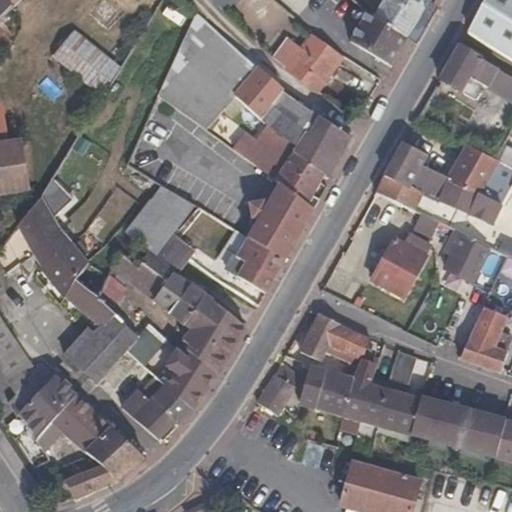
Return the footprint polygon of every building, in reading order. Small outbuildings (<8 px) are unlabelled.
[(12,9),(0,20),(0,29),(13,42),(38,17),(22,0),(20,0),(19,2),(14,7),(12,9)] [(0,0),(0,20),(12,9),(3,0),(0,0)] [(381,0),(372,17),(408,38),(430,1),(428,0),(381,0)] [(511,0),(483,0),(466,31),(511,58),(511,0)] [(365,12),(348,42),(392,67),(408,38),(372,17),(365,12)] [(194,15),(157,97),(205,132),(233,101),(260,124),(252,135),(238,125),(234,130),(229,127),(219,142),(272,181),(289,153),(324,176),(329,179),(351,139),(345,135),(326,123),(281,94),(194,15)] [(0,48),(3,51),(13,42),(0,29),(0,48)] [(74,32),(52,59),(94,92),(114,64),(74,32)] [(342,58),(311,35),(300,49),(281,35),(268,54),(286,68),(284,70),(317,93),(342,58)] [(511,76),(457,46),(438,81),(470,99),(479,85),(493,93),(485,108),(509,122),(511,116),(511,76)] [(106,143),(117,150),(129,158),(145,123),(103,98),(81,128),(106,143)] [(413,125),(438,136),(449,114),(426,101),(413,125)] [(53,222),(79,180),(82,182),(106,143),(81,128),(56,167),(37,201),(12,233),(36,264),(64,301),(90,323),(103,310),(95,302),(108,280),(112,273),(109,271),(91,257),(86,262),(53,222)] [(8,141),(0,142),(0,197),(27,193),(18,140),(8,141)] [(384,176),(423,194),(470,214),(471,212),(495,223),(504,208),(501,207),(446,181),(422,169),(429,157),(403,142),(384,176)] [(464,148),(446,181),(501,207),(511,185),(511,183),(511,149),(504,146),(496,162),(464,148)] [(128,166),(131,159),(129,158),(117,150),(111,165),(123,172),(120,181),(148,200),(159,185),(128,166)] [(307,207),(313,198),(321,183),(324,176),(289,153),(272,181),(284,189),(307,207)] [(384,176),(374,192),(414,212),(423,194),(384,176)] [(148,200),(124,233),(152,255),(151,257),(146,257),(153,262),(194,207),(159,185),(148,200)] [(284,189),(253,244),(284,263),(315,212),(307,207),(284,189)] [(313,198),(307,207),(315,212),(320,203),(313,198)] [(178,276),(187,263),(195,253),(185,245),(209,216),(194,207),(153,262),(178,276)] [(415,225),(436,236),(442,225),(420,214),(415,225)] [(234,232),(216,259),(226,265),(223,271),(234,279),(236,276),(265,296),(284,263),(253,244),(234,232)] [(36,264),(12,233),(0,247),(0,272),(10,286),(36,264)] [(394,240),(372,280),(402,298),(430,245),(410,234),(403,246),(394,240)] [(443,270),(468,283),(487,247),(461,234),(443,270)] [(140,264),(137,270),(127,261),(116,255),(109,271),(112,273),(117,277),(150,302),(163,282),(140,264)] [(150,302),(167,315),(188,283),(178,276),(153,262),(146,257),(140,264),(163,282),(150,302)] [(112,273),(108,280),(113,283),(117,277),(112,273)] [(167,315),(183,328),(205,295),(188,283),(167,315)] [(245,331),(205,295),(183,328),(188,331),(175,350),(216,375),(245,331)] [(458,359),(498,373),(507,353),(495,348),(507,318),(482,308),(458,359)] [(103,310),(90,323),(62,355),(96,386),(125,354),(136,340),(103,310)] [(299,352),(325,363),(329,356),(358,368),(360,362),(371,339),(317,313),(299,352)] [(0,319),(0,373),(14,396),(7,403),(16,415),(19,412),(54,376),(44,367),(34,371),(12,338),(0,319)] [(149,327),(136,340),(125,354),(140,367),(152,354),(166,363),(153,379),(162,387),(190,415),(216,375),(175,350),(149,327)] [(373,376),(390,381),(398,351),(383,344),(375,369),(373,376)] [(416,359),(398,351),(390,381),(410,386),(416,359)] [(354,380),(342,417),(360,422),(370,386),(373,376),(375,369),(360,362),(358,368),(354,380)] [(284,408),(301,379),(280,364),(257,404),(279,417),(284,408)] [(308,384),(320,388),(325,372),(312,368),(308,384)] [(342,417),(354,380),(325,372),(320,388),(308,384),(304,383),(298,405),(342,417)] [(54,376),(19,412),(45,452),(63,433),(99,467),(86,472),(80,460),(62,467),(67,478),(61,481),(75,502),(115,485),(130,472),(144,459),(54,376)] [(407,396),(410,386),(390,381),(387,391),(407,396)] [(370,386),(360,422),(378,427),(383,408),(387,391),(370,386)] [(153,397),(149,402),(177,428),(190,415),(162,387),(153,397)] [(160,444),(177,428),(149,402),(145,398),(137,391),(120,408),(160,444)] [(383,408),(387,409),(382,429),(399,433),(410,436),(419,400),(407,396),(387,391),(383,408)] [(495,460),(506,419),(420,397),(419,400),(410,436),(495,460)] [(495,460),(511,464),(511,409),(508,409),(506,419),(495,460)] [(336,440),(348,442),(351,421),(339,419),(336,440)] [(410,436),(399,433),(392,460),(402,463),(410,436)] [(352,463),(340,505),(364,511),(411,511),(420,483),(352,463)] [(201,501),(183,509),(184,511),(196,511),(204,509),(201,501)]
